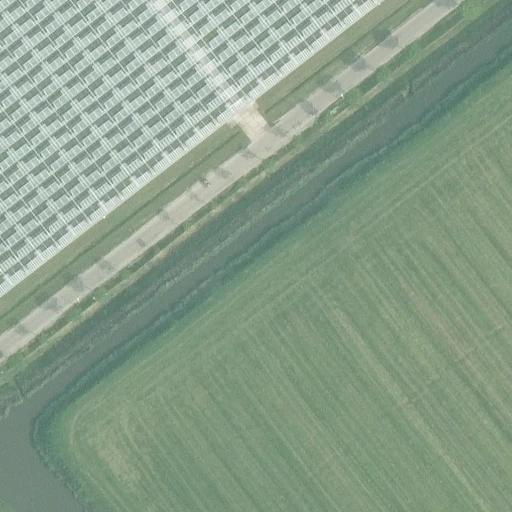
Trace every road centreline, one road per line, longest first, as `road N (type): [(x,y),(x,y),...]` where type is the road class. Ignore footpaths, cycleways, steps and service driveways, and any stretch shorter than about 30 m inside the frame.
road 1 (unknown): [(484,0),(0,377)]
road 2 (tertiary): [(0,344),(443,0)]
